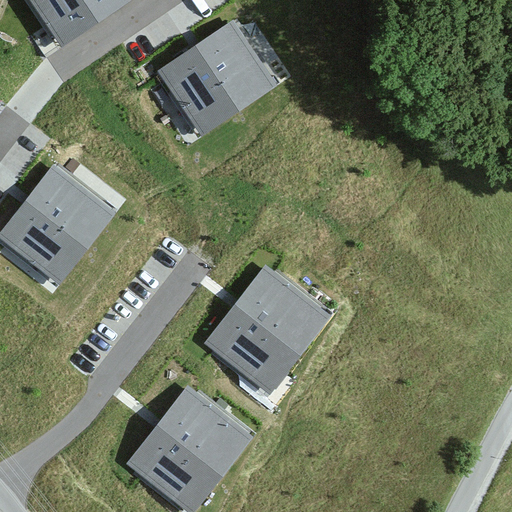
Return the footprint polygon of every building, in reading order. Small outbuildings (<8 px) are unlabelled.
[(123,0),(36,0),(65,41),(123,0)] [(273,85),(233,27),(167,74),(207,131),(273,85)] [(109,213),(54,170),(4,234),(59,277),(109,213)] [(321,320),(265,277),(215,340),(271,384),(321,320)] [(246,440),(191,397),(141,460),(197,504),(246,440)]
